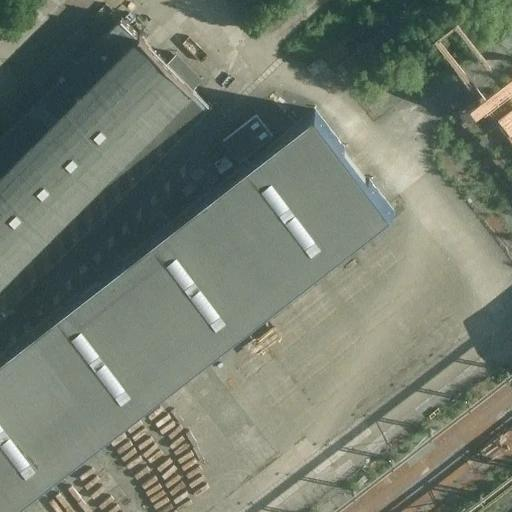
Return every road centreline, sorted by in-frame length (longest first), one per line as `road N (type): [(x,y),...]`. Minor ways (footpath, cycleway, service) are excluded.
road 1 (unknown): [(268,33),(302,62),(505,311)]
road 2 (unknown): [(505,311),(272,511)]
